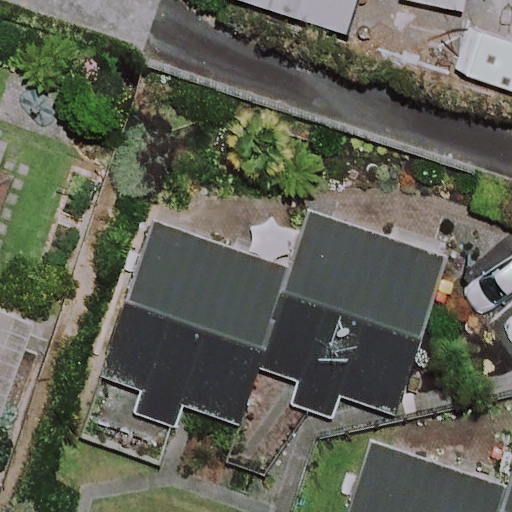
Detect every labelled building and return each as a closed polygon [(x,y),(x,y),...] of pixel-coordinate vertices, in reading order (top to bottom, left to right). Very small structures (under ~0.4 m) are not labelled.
[(0,186),(6,169),(0,166),(0,395),(25,321),(0,312),(0,186)] [(256,365),(302,380),(293,409),(327,420),(336,391),(392,409),(441,263),(305,218),(285,277),(256,365)] [(106,373),(143,385),(130,422),(178,438),(190,400),(239,416),(256,365),(285,277),(151,234),(106,373)] [(351,511),(501,511),(507,494),(372,450),(351,511)] [(501,511),(511,511),(511,479),(507,494),(501,511)]
